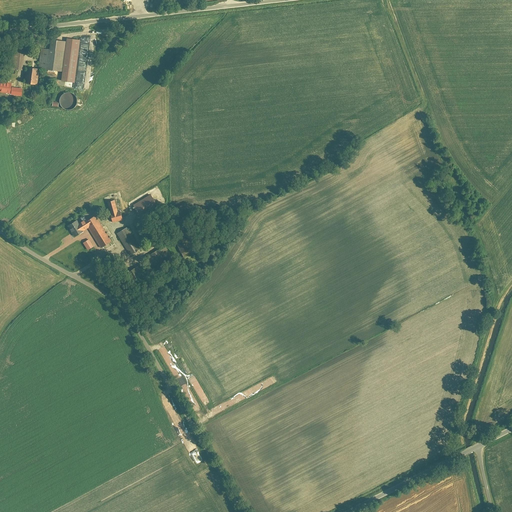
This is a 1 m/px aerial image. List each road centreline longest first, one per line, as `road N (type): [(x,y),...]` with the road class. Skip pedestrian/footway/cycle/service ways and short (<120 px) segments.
road 1 (unclassified): [(240,511),(127,314),(0,232)]
road 2 (unclassified): [(0,32),(277,0)]
road 3 (unclassified): [(511,428),(351,511)]
